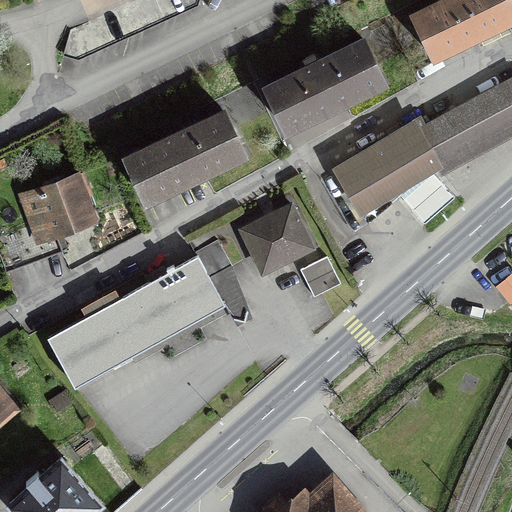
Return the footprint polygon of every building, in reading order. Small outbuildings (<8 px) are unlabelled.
[(134,0),(71,29),(64,54),(79,58),(82,46),(96,50),(99,38),(113,42),(116,31),(130,34),(133,23),(147,27),(150,15),(164,19),(167,7),(180,11),(184,0),(185,0),(198,3),(198,0),(134,0)] [(432,56),(511,17),(511,0),(442,0),(412,15),(432,56)] [(288,129),(383,81),(363,39),(267,85),(288,129)] [(511,78),(424,126),(418,129),(436,162),(439,166),(511,126),(511,78)] [(126,155),(147,200),(244,154),(223,109),(126,155)] [(431,166),(436,162),(418,129),(424,126),(420,118),(336,168),(368,221),(403,191),(431,166)] [(53,227),(91,212),(81,185),(87,182),(83,173),(22,195),(33,223),(36,233),(53,227)] [(293,256),(312,246),(291,204),(242,228),(261,268),(292,253),(293,256)] [(0,236),(0,256),(6,269),(61,249),(53,227),(36,233),(33,223),(0,236)] [(195,252),(196,255),(48,336),(75,385),(224,303),(210,277),(232,265),(218,239),(195,252)] [(340,282),(327,255),(300,269),(314,296),(340,282)] [(511,300),(511,298),(511,273),(498,285),(511,300)] [(0,414),(12,404),(0,390),(0,414)] [(9,502),(17,511),(88,511),(101,501),(61,456),(41,474),(37,470),(26,480),(29,484),(9,502)] [(363,511),(332,476),(308,497),(303,492),(279,511),(363,511)]
